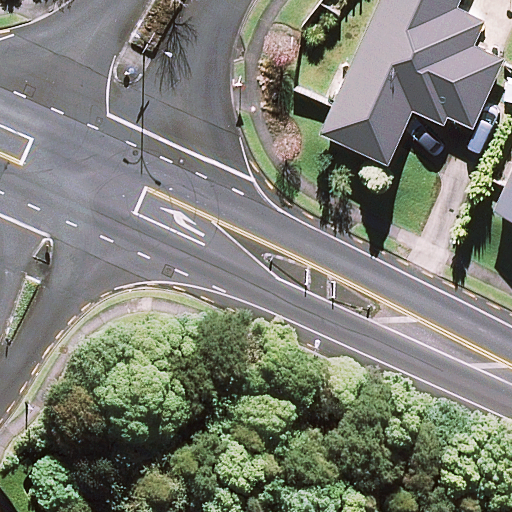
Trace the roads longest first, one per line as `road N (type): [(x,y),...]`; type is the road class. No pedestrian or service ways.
road 1 (tertiary): [(71,165),(144,184),(511,360)]
road 2 (residential): [(226,0),(195,52),(172,138),(71,165)]
road 3 (residential): [(0,351),(71,165)]
road 4 (residential): [(71,165),(57,65),(107,0)]
